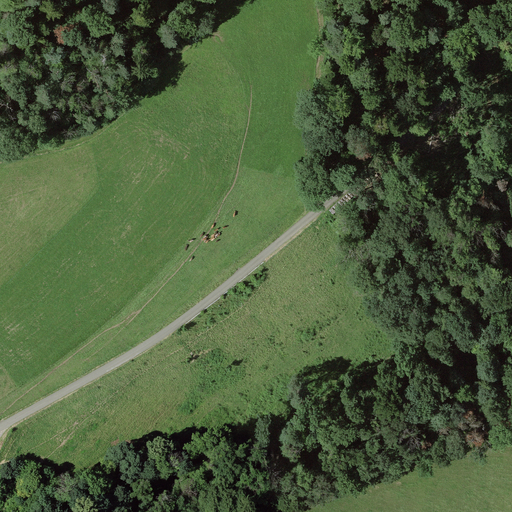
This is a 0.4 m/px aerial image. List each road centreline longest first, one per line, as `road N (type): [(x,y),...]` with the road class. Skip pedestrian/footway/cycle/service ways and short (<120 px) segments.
road 1 (unclassified): [(436,0),(445,36),(440,103),(410,151),(171,328),(0,427)]
road 2 (track): [(0,159),(61,147),(106,125),(233,0)]
